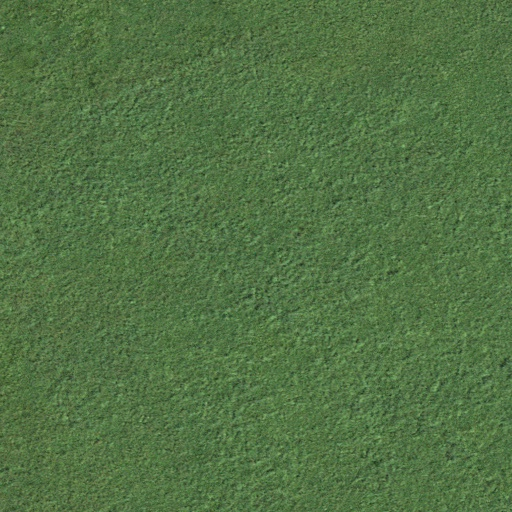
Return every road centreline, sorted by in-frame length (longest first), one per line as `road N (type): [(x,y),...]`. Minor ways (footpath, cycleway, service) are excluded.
road 1 (track): [(138,0),(0,59)]
road 2 (track): [(0,389),(56,511)]
